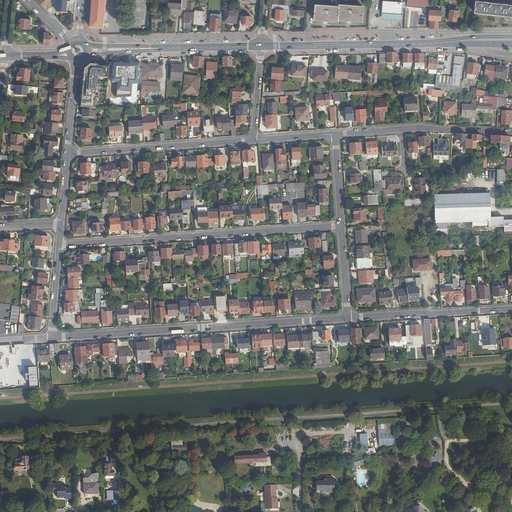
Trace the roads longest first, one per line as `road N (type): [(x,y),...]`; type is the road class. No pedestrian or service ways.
road 1 (residential): [(51,337),(347,318)]
road 2 (residential): [(59,245),(341,225)]
road 3 (residential): [(253,140),(67,153)]
road 4 (residential): [(334,134),(422,127),(511,132)]
road 5 (primary): [(261,45),(436,42)]
road 6 (residential): [(511,308),(347,318)]
